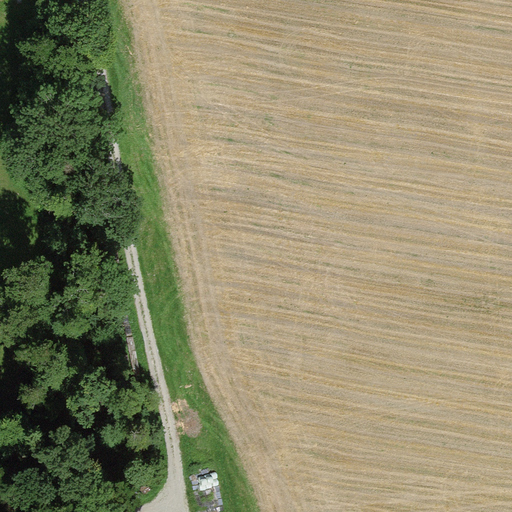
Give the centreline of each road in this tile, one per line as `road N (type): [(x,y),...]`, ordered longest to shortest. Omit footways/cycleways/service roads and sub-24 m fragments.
road 1 (track): [(85,0),(186,511)]
road 2 (track): [(0,469),(140,511)]
